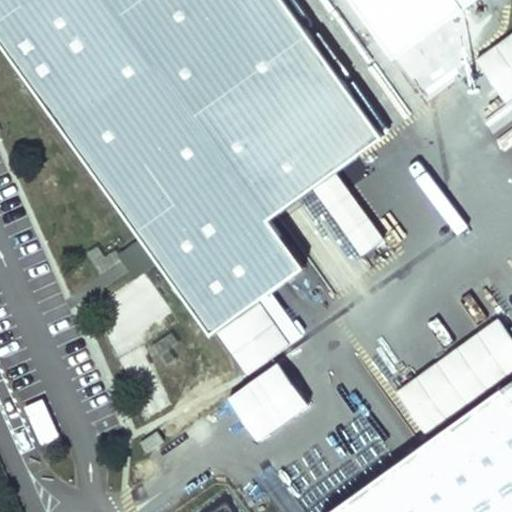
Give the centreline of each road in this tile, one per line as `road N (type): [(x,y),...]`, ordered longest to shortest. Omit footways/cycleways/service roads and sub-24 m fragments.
road 1 (unknown): [(128,511),(447,262),(463,236),(469,200),(436,102)]
road 2 (unknown): [(115,511),(0,232)]
